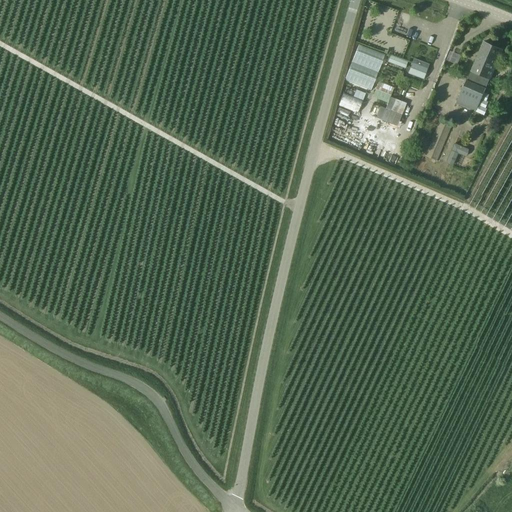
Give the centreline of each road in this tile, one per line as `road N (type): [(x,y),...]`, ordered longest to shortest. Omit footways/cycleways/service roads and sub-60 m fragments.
road 1 (unclassified): [(235,511),(282,272),(356,0)]
road 2 (unknown): [(298,212),(0,45)]
road 3 (unclassified): [(234,511),(197,474),(144,389),(0,319)]
